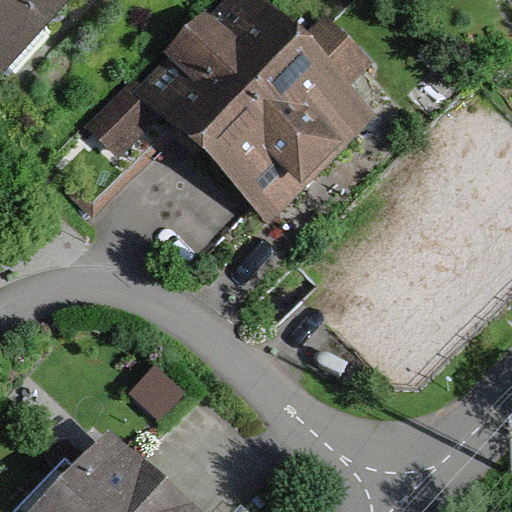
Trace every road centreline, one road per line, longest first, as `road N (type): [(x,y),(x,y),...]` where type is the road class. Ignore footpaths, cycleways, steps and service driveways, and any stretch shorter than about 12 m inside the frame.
road 1 (residential): [(390,502),(156,303),(80,289),(30,297),(0,315)]
road 2 (residential): [(511,378),(390,502)]
